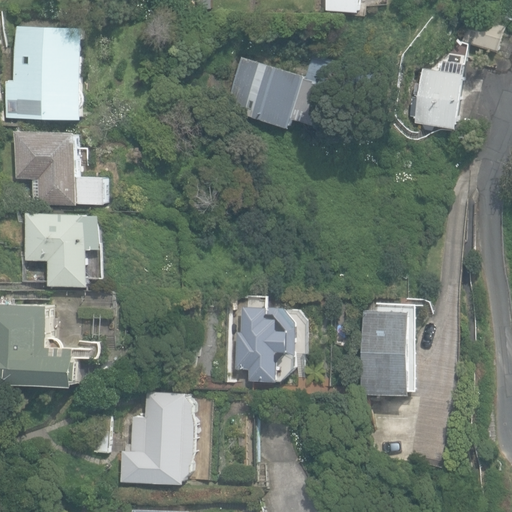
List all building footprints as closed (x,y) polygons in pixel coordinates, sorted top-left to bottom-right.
[(328,0),(328,6),(360,9),(360,0),(328,0)] [(464,36),(497,46),(504,23),(471,13),(464,36)] [(7,118),(86,119),(88,28),(19,26),(18,80),(8,80),(7,118)] [(185,76),(183,54),(170,55),(171,77),(185,76)] [(229,108),(293,128),(296,117),(330,127),(342,86),(244,57),(229,108)] [(416,121),(459,128),(467,73),(424,67),(416,121)] [(204,109),(221,113),(223,104),(206,101),(204,109)] [(43,199),(43,203),(112,203),(112,175),(82,175),(83,131),(21,130),(20,177),(37,177),(36,199),(43,199)] [(108,248),(109,211),(30,209),(29,258),(51,258),(51,283),(93,284),(94,247),(108,248)] [(0,382),(83,385),(83,355),(66,355),(66,353),(55,353),(56,303),(0,301),(0,382)] [(241,332),(240,367),(256,367),(255,380),(284,380),(284,360),(296,350),(297,328),(281,313),(281,302),(271,302),(271,306),(246,306),(246,332),(241,332)] [(366,394),(416,394),(416,310),(366,310),(366,394)] [(125,480),(191,482),(191,478),(198,471),(198,461),(202,450),(203,424),(200,411),(200,402),(194,395),(194,391),(151,390),(151,415),(136,414),(135,443),(127,442),(125,480)] [(99,451),(112,452),(113,435),(100,434),(99,451)] [(61,477),(61,487),(90,487),(90,477),(61,477)]
